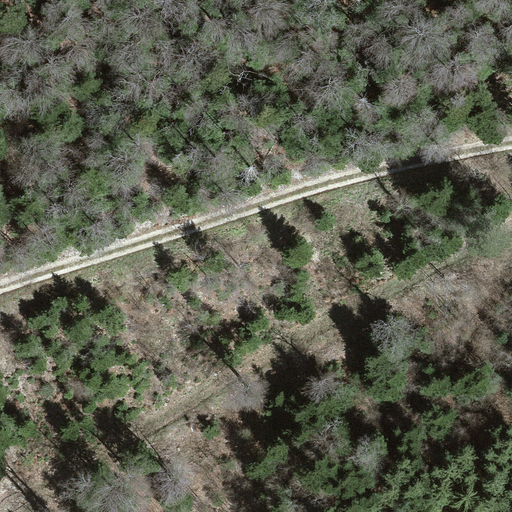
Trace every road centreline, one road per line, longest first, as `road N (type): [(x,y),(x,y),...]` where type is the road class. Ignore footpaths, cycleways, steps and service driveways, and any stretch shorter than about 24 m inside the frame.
road 1 (track): [(511,229),(312,334),(9,511)]
road 2 (track): [(0,289),(245,209),(511,146)]
